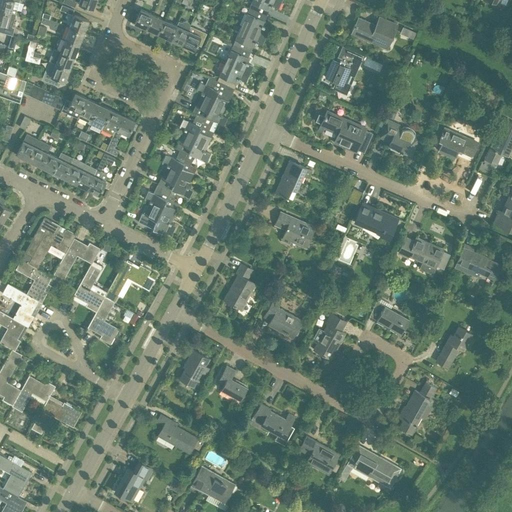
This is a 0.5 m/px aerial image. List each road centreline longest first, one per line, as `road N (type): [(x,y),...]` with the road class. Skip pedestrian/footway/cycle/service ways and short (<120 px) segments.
road 1 (residential): [(174,312),(330,400)]
road 2 (residential): [(264,130),(412,194)]
road 3 (residential): [(330,400),(368,421),(404,359),(367,339)]
road 4 (tertiary): [(197,269),(264,130)]
road 5 (tertiary): [(264,130),(322,0)]
road 6 (residential): [(412,194),(464,217),(472,195),(422,173)]
road 7 (residential): [(102,223),(158,106)]
